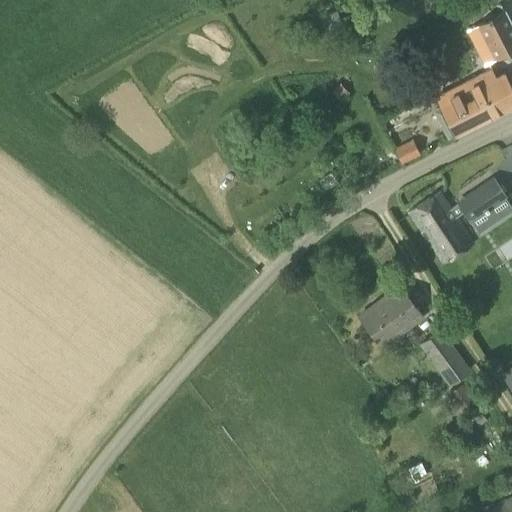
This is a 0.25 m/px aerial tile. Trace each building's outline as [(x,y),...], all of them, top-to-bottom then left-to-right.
[(336,11),(319,17),(328,39),(349,31),(344,17),(339,19),(336,11)] [(494,58),(511,48),(511,28),(503,12),(477,25),(494,58)] [(495,77),(491,68),(466,80),(470,90),(438,105),(439,106),(433,108),(447,136),(452,134),(453,134),(511,105),(511,91),(503,73),(495,77)] [(400,162),(418,153),(412,142),(394,151),(400,162)] [(441,264),(473,243),(456,216),(463,212),(469,221),(506,197),(494,178),(457,202),(458,204),(451,209),(440,192),(408,213),(441,264)] [(511,242),(500,250),(511,267),(511,266),(511,242)] [(381,346),(422,315),(399,285),(358,316),(381,346)] [(447,385),(469,370),(439,328),(418,343),(447,385)] [(466,414),(477,408),(462,384),(452,391),(466,414)] [(493,511),(511,511),(511,495),(491,507),(493,511)]
